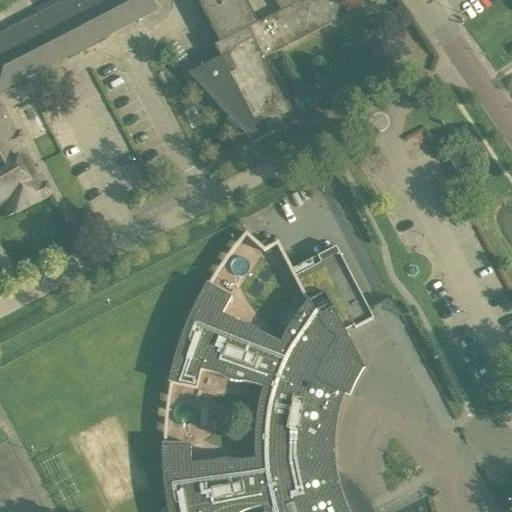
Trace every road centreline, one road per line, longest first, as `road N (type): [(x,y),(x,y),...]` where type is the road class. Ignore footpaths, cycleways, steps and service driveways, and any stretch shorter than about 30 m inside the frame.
road 1 (unknown): [(446,454),(339,230),(311,219),(274,234)]
road 2 (tertiary): [(511,129),(422,0)]
road 3 (unknown): [(446,454),(372,424),(355,448),(358,486)]
